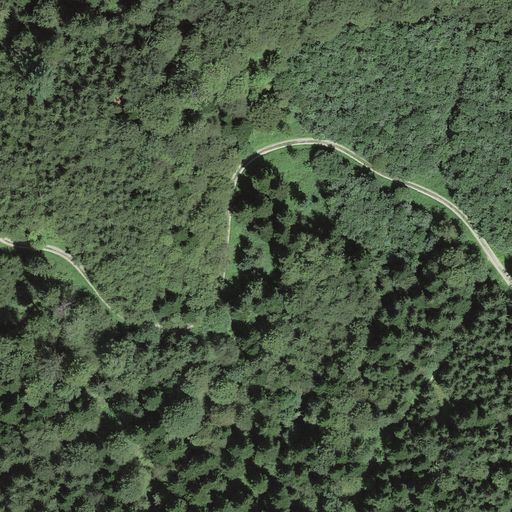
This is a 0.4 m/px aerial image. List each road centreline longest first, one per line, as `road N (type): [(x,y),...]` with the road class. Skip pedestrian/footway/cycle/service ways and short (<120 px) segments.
road 1 (track): [(0,237),(51,248),(77,264),(101,299),(137,323),(171,330),(199,319),(219,285),(234,173),(269,146),(301,139),(337,144),(446,201),(511,285)]
road 2 (track): [(349,511),(392,431),(439,368),(487,251)]
